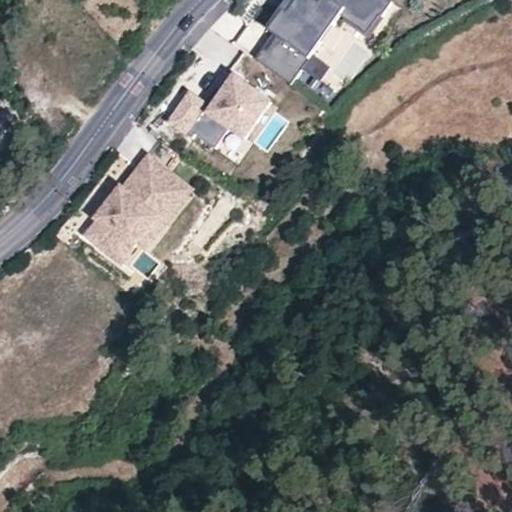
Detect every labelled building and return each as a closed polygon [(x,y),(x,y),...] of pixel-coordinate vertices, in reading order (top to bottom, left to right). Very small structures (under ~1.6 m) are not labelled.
[(285,12),(271,33),(311,62),(314,58),(342,19),(368,37),(382,18),(384,19),(394,5),(386,0),(300,0),(289,15),(285,12)] [(333,70),(314,58),(311,62),(304,72),(323,85),(333,70)] [(192,95),(171,124),(193,140),(196,136),(217,151),(231,131),(247,142),(273,105),(237,79),(222,99),(215,94),(207,106),(192,95)] [(101,224),(90,238),(119,262),(136,241),(140,245),(160,222),(155,218),(181,185),(152,161),(126,194),(124,193),(100,223),(101,224)] [(194,195),(181,185),(155,218),(160,222),(140,245),(148,251),(194,195)] [(182,224),(195,229),(207,204),(194,198),(182,224)]
